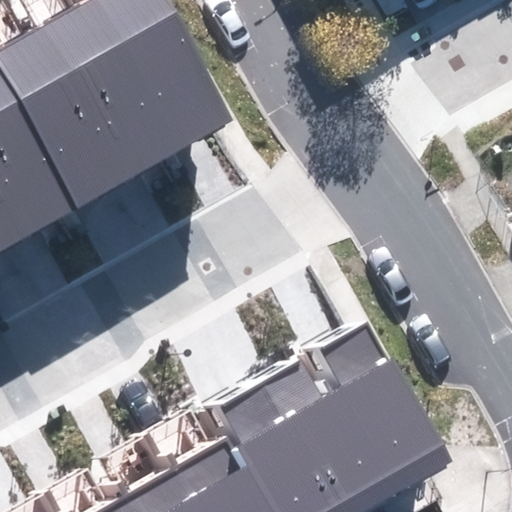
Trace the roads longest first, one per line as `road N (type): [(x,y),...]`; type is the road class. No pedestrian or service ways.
road 1 (residential): [(343,147),(249,234),(0,384)]
road 2 (residential): [(343,147),(511,404)]
road 3 (residential): [(343,147),(511,49)]
road 4 (residential): [(249,0),(343,147)]
